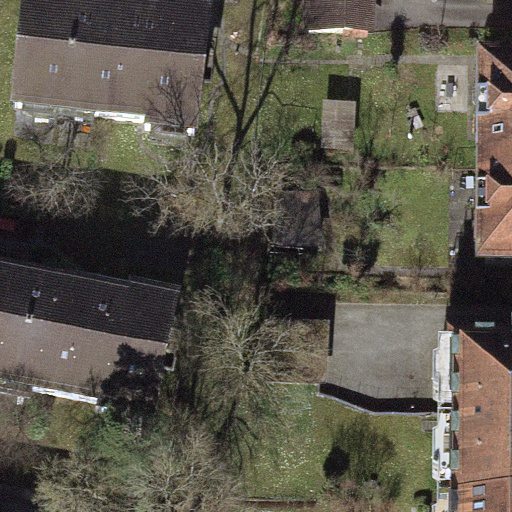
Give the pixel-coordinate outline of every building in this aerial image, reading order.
[(367,0),(308,0),(309,32),(368,31),(367,0)] [(149,25),(29,11),(18,107),(148,122),(147,130),(194,135),(207,24),(161,18),(160,26),(149,25)] [(511,68),(485,68),(484,169),(511,168),(511,68)] [(511,168),(484,169),(484,264),(511,263),(511,168)] [(318,204),(281,205),(281,221),(319,220),(318,204)] [(92,303),(0,282),(0,384),(108,407),(107,415),(153,425),(177,313),(130,303),(129,310),(92,303)] [(321,383),(325,329),(270,325),(266,379),(321,383)] [(455,493),(455,506),(511,505),(511,349),(453,351),(454,416),(455,493)]
